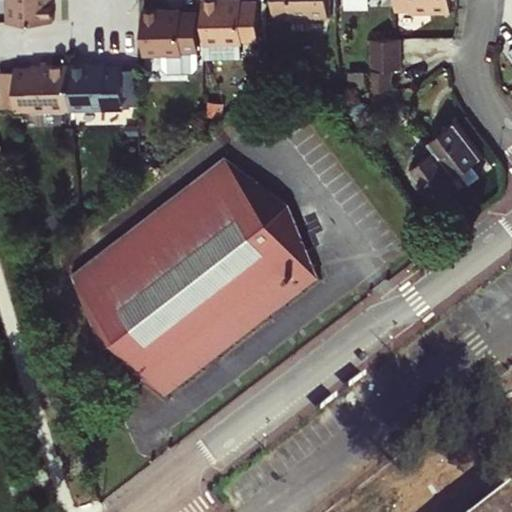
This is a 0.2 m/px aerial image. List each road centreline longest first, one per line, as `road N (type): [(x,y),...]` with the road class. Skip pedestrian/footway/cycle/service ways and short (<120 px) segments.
road 1 (residential): [(511,224),(133,511)]
road 2 (residential): [(483,0),(472,73),(511,136)]
